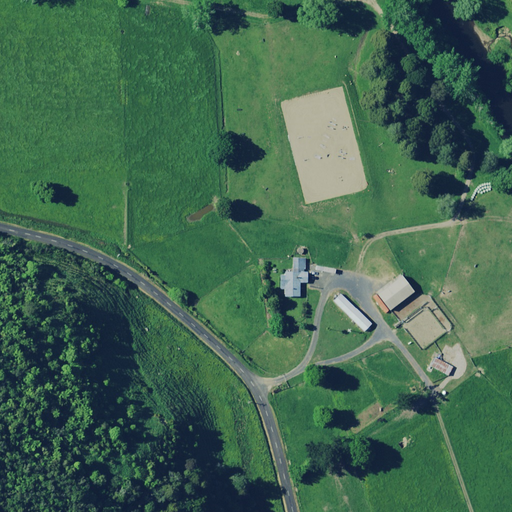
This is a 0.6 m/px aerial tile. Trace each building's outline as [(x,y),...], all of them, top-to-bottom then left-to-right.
[(306,271),(306,258),(294,257),(293,271),(285,271),(285,275),(281,275),(281,288),(285,289),(285,296),(300,296),(300,282),(308,282),(308,271),(306,271)] [(384,264),(381,261),(375,266),(378,269),(384,264)] [(414,291),(400,273),(376,291),(391,310),(414,291)] [(372,324),(341,293),(334,301),(365,331),(372,324)] [(453,367),(434,357),(427,370),(432,372),(434,367),(449,375),(453,367)]
